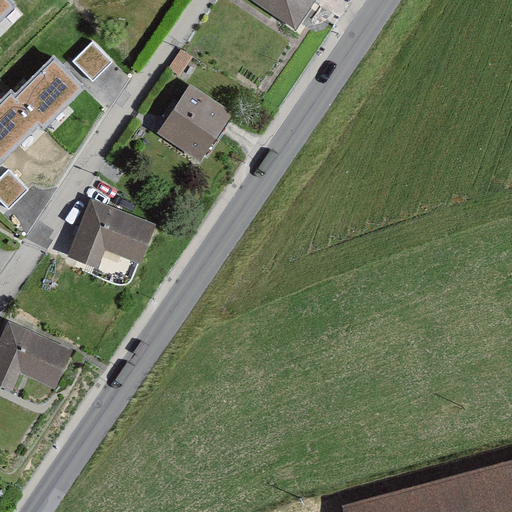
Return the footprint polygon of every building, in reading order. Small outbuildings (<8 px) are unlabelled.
[(0,0),(0,22),(16,6),(10,0),(0,0)] [(254,0),(294,27),(312,0),(254,0)] [(11,89),(0,100),(0,162),(38,125),(46,133),(89,89),(56,57),(17,96),(11,89)] [(199,164),(237,114),(188,77),(150,128),(199,164)] [(0,177),(0,196),(6,204),(26,188),(10,169),(0,177)] [(95,200),(72,254),(96,265),(104,247),(147,265),(163,228),(95,200)] [(8,322),(0,340),(0,382),(10,386),(17,369),(61,387),(76,350),(8,322)] [(348,511),(511,511),(511,456),(345,495),(348,511)]
